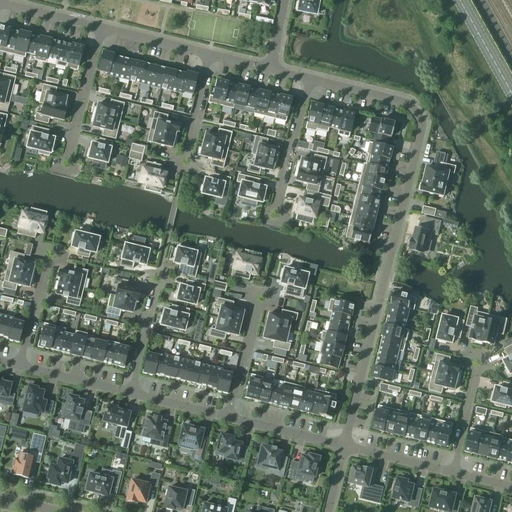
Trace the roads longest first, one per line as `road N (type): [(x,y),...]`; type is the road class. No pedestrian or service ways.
road 1 (residential): [(344,447),(423,125),(407,103),(310,79)]
road 2 (residential): [(310,79),(275,208)]
road 3 (residential): [(102,28),(66,156)]
road 4 (residential): [(227,418),(344,447)]
